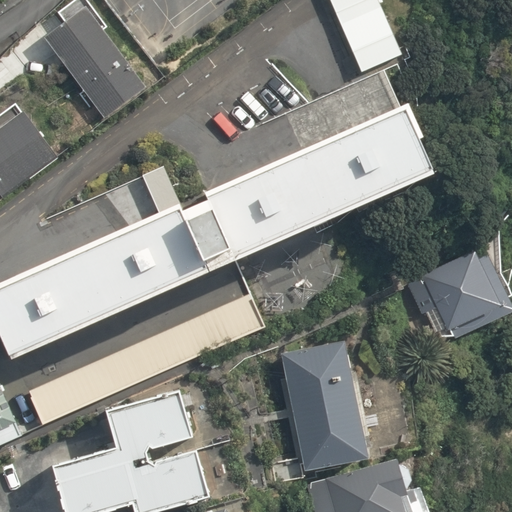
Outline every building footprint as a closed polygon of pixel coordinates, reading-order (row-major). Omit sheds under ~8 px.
[(144,86),(101,29),(106,26),(86,0),(69,0),(55,11),(61,20),(40,36),(82,91),(80,93),(90,106),(92,104),(103,117),(144,86)] [(328,0),(359,72),(401,53),(377,0),(328,0)] [(0,268),(0,363),(428,173),(393,93),(183,186),(186,192),(175,197),(161,164),(139,174),(151,201),(0,268)] [(0,126),(0,194),(3,199),(58,157),(22,110),(0,126)] [(428,310),(441,335),(453,335),(510,308),(481,249),(474,252),(473,250),(408,284),(422,313),(428,310)] [(28,396),(41,424),(263,324),(248,290),(27,390),(30,395),(28,396)] [(281,352),(304,469),(367,457),(343,339),(281,352)] [(0,442),(21,433),(0,384),(0,442)] [(178,386),(99,407),(110,445),(45,462),(58,511),(103,511),(126,506),(128,511),(152,511),(210,496),(195,446),(150,459),(147,450),(193,437),(178,386)] [(309,482),(316,511),(414,511),(407,484),(412,475),(408,466),(397,458),(309,482)]
